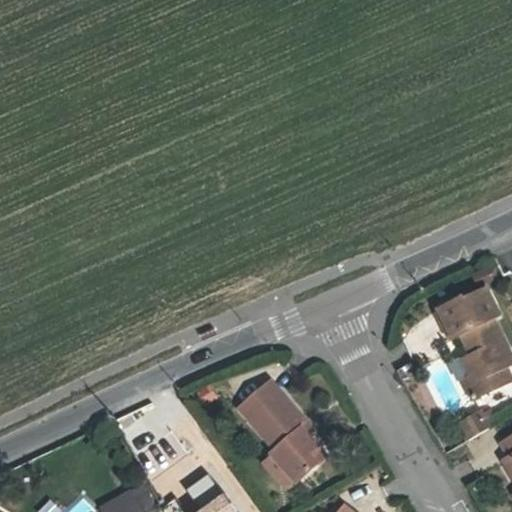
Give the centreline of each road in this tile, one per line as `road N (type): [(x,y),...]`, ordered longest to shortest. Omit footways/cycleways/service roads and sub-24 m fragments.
road 1 (residential): [(0,451),(338,296)]
road 2 (residential): [(338,296),(458,511)]
road 3 (residential): [(338,296),(511,216)]
